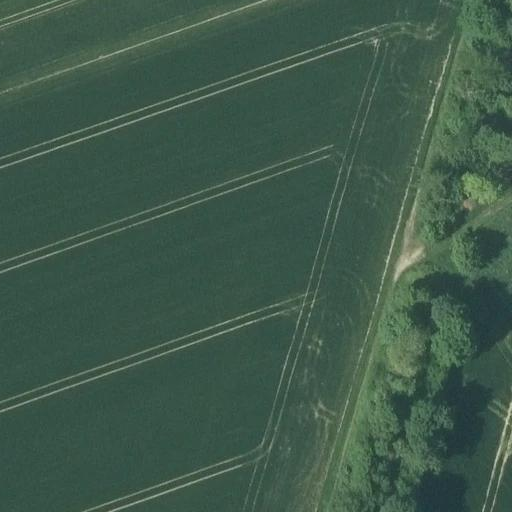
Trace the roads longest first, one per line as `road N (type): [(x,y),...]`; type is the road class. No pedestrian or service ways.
road 1 (track): [(329,511),(474,0)]
road 2 (track): [(397,271),(511,191)]
